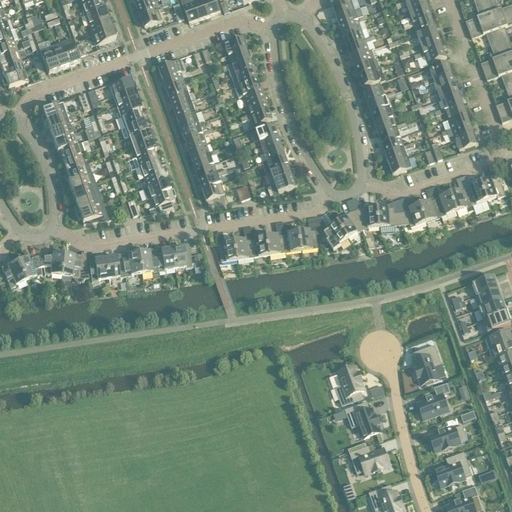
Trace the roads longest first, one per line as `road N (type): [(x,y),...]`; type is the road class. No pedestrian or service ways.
road 1 (residential): [(51,233),(85,249),(317,214),(330,200)]
road 2 (residential): [(17,120),(36,95),(242,19),(272,31)]
road 3 (residential): [(272,31),(289,118),(330,200)]
road 4 (residential): [(364,182),(347,98),(302,17)]
road 5 (residential): [(501,160),(445,0)]
road 6 (residential): [(386,366),(426,511)]
road 7 (residential): [(364,182),(400,195),(501,160)]
road 8 (residential): [(51,233),(49,178),(17,120)]
